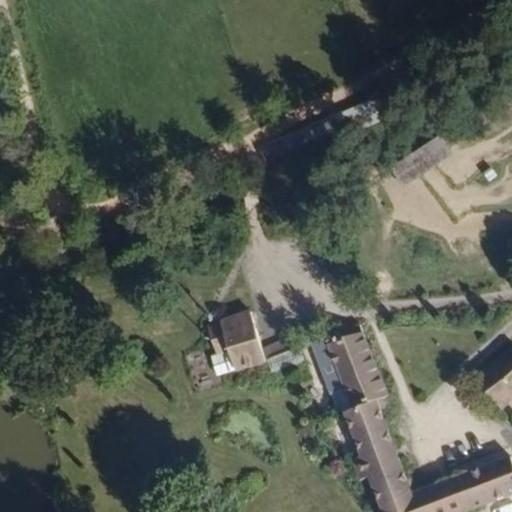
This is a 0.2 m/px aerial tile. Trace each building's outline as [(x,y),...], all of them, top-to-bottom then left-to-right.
[(279,161),(345,134),(339,119),(272,146),(279,161)] [(423,150),(392,170),(405,188),(436,167),(423,150)] [(254,310),(207,323),(216,351),(230,347),(238,372),(256,366),(254,361),(268,356),(254,310)] [(390,511),(417,500),(379,409),(389,404),(359,332),(327,346),(340,376),(356,417),(349,420),(365,462),(356,466),(364,487),(374,484),(384,511),(390,511)] [(340,376),(327,346),(317,350),(330,381),(340,376)] [(269,359),(275,373),(306,361),(301,347),(269,359)] [(511,353),(481,379),(503,405),(511,397),(511,353)] [(511,461),(459,483),(471,511),(476,511),(511,497),(511,461)] [(471,511),(459,483),(417,500),(390,511),(471,511)]
